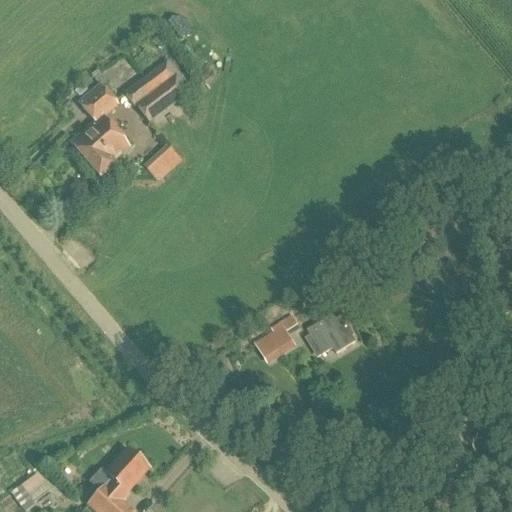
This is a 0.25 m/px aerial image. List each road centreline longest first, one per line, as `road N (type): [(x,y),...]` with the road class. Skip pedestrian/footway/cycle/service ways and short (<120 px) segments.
road 1 (unclassified): [(295,511),(198,426),(0,197)]
road 2 (track): [(511,308),(436,511)]
